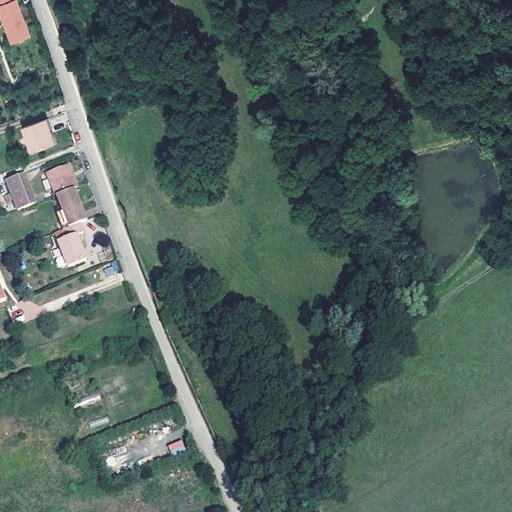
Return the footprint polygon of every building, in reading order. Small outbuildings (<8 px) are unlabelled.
[(14,1),(0,6),(0,15),(12,43),(17,41),(18,43),(24,40),(24,38),(29,35),(14,1)] [(47,118),(23,127),(33,152),(56,143),(47,118)] [(39,187),(44,200),(62,193),(65,192),(55,169),(34,177),(38,188),(39,187)] [(23,208),(11,177),(0,181),(0,201),(5,215),(23,208)] [(44,200),(40,201),(53,234),(56,233),(70,227),(73,226),(69,215),(70,215),(62,193),(44,200)] [(73,214),(70,215),(69,215),(73,226),(77,224),(73,214)] [(74,237),(70,227),(56,233),(60,241),(48,245),(59,271),(77,264),(68,239),(74,237)] [(170,454),(185,450),(182,440),(168,443),(170,454)]
